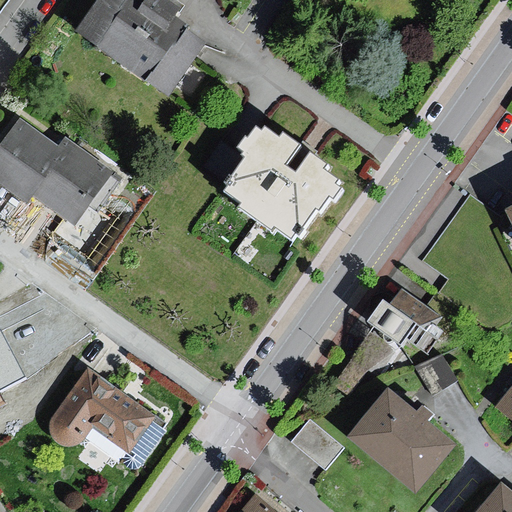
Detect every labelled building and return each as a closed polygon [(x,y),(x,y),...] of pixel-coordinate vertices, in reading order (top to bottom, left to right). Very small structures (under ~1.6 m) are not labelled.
[(100,0),(80,29),(173,93),(212,38),(180,16),(187,6),(178,0),(100,0)] [(27,117),(0,154),(0,176),(38,204),(43,197),(81,224),(121,170),(80,140),(73,150),(27,117)] [(280,225),(297,236),(307,220),(312,223),(321,210),(324,212),(334,198),(339,201),(348,187),(343,183),(346,177),(332,167),(335,163),(318,151),(305,170),(295,163),(309,143),(292,132),(289,136),(274,126),(272,129),(264,123),(245,151),(251,155),(230,187),(247,198),(242,206),(277,230),(280,225)] [(217,138),(203,167),(233,180),(246,152),(217,138)] [(380,297),(365,318),(399,341),(403,335),(427,352),(438,336),(431,332),(441,317),(400,288),(389,303),(380,297)] [(457,379),(444,352),(418,364),(431,391),(457,379)] [(511,355),(510,354),(502,364),(511,372),(511,355)] [(162,413),(95,364),(56,422),(56,429),(63,440),(76,442),(87,437),(98,423),(134,451),(162,413)] [(393,383),(354,433),(426,489),(465,439),(435,416),(440,410),(429,401),(424,407),(393,383)] [(511,388),(502,399),(511,407),(511,388)] [(313,414),(294,436),(330,466),(349,443),(313,414)] [(511,511),(511,482),(508,479),(482,511),(511,511)] [(288,511),(262,490),(242,511),(288,511)]
